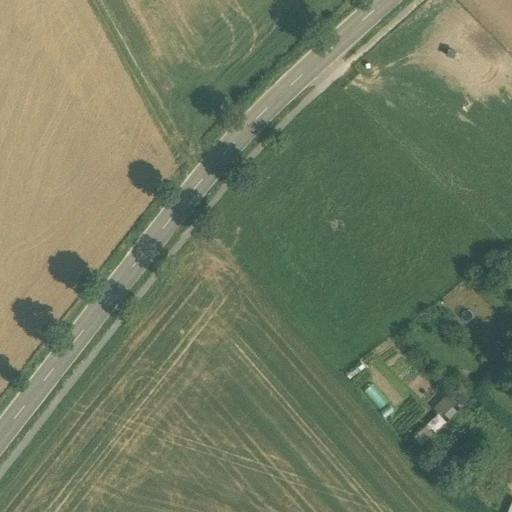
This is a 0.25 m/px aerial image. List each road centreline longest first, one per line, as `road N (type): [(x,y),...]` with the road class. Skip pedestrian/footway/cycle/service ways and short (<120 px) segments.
road 1 (secondary): [(384,0),(254,121),(0,439)]
road 2 (track): [(204,179),(104,0)]
